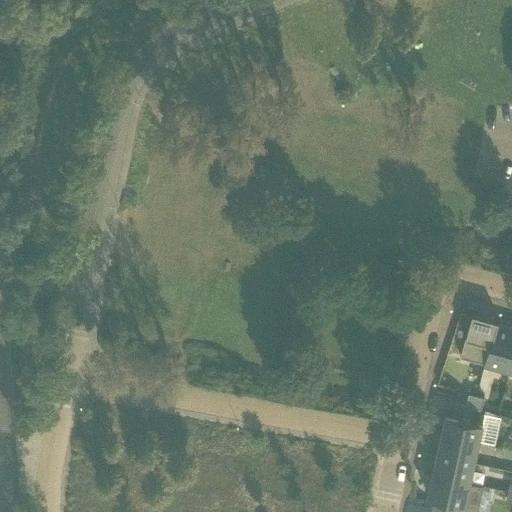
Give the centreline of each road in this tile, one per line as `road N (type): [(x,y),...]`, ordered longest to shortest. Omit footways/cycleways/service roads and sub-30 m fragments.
road 1 (residential): [(70,376),(122,103),(164,41),(255,0)]
road 2 (residential): [(399,439),(70,376)]
road 3 (residential): [(511,290),(440,270),(399,439)]
road 4 (residential): [(70,376),(50,511)]
